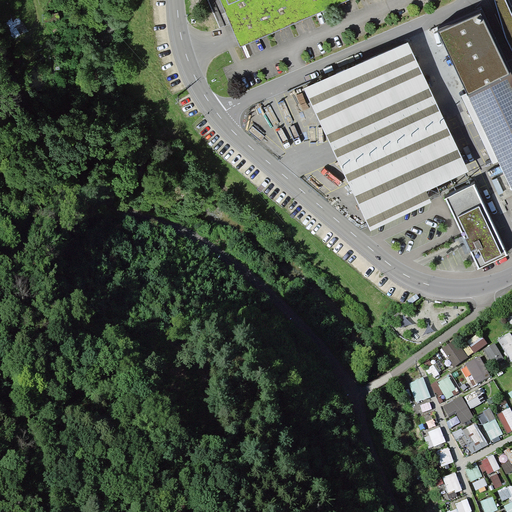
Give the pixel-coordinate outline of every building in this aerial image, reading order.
[(221,0),(235,34),(241,48),(355,0),(235,0),(228,3),(227,0),(221,0)] [(495,0),(505,37),(511,50),(511,14),(505,0),(495,0)] [(469,172),(408,41),(304,87),(370,231),(433,201),(428,191),(469,172)] [(511,72),(464,96),(511,191),(511,72)] [(507,255),(476,184),(446,197),(478,268),(507,255)]
